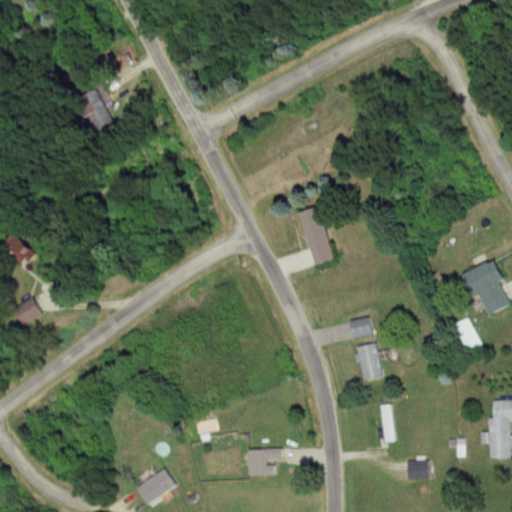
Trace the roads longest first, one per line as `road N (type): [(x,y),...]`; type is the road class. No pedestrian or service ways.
road 1 (residential): [(336,511),(333,416),(317,362),(134,0)]
road 2 (residential): [(0,416),(174,281),(252,234)]
road 3 (residential): [(462,0),(202,133)]
road 4 (residential): [(430,18),(511,178)]
road 5 (residential): [(0,431),(33,476),(66,500),(127,509)]
